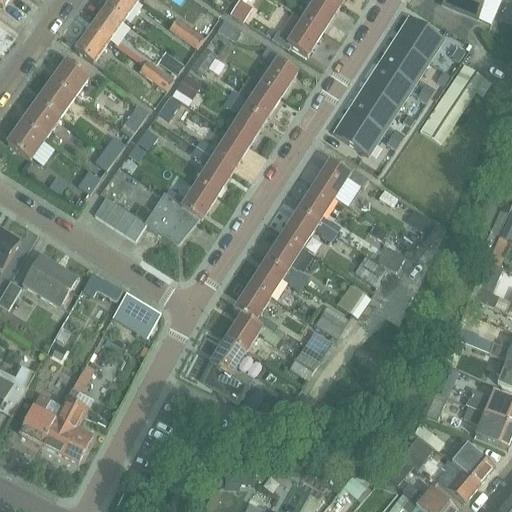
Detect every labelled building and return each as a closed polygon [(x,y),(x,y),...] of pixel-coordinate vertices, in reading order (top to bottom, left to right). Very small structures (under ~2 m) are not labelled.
[(0,0),(0,8),(3,10),(10,0),(0,0)] [(134,0),(113,0),(106,11),(124,24),(139,3),(134,0)] [(315,5),(304,23),(323,35),(339,11),(322,0),(305,0),(308,1),(309,0),(315,5)] [(322,0),(339,11),(345,0),(322,0)] [(446,0),(444,8),(478,23),(487,0),(446,0)] [(231,18),(244,26),(253,11),(240,3),(231,18)] [(106,11),(91,32),(109,45),(124,24),(106,11)] [(173,28),(200,47),(204,41),(177,22),(173,28)] [(411,22),(395,45),(429,67),(444,44),(440,41),(411,22)] [(272,43),(288,54),(290,50),(306,61),(323,35),(304,23),(291,43),(278,34),(272,43)] [(217,35),(233,46),(241,35),(225,24),(217,35)] [(196,53),(200,47),(173,28),(169,34),(196,53)] [(91,32),(75,54),(93,67),(109,45),(91,32)] [(395,45),(380,69),(414,91),(429,67),(395,45)] [(211,47),(207,53),(214,57),(218,52),(211,47)] [(205,51),(190,72),(202,80),(216,59),(214,57),(207,53),(205,51)] [(274,69),(261,88),(281,101),(297,75),(281,65),(282,62),(266,51),(260,60),(274,69)] [(457,54),(452,62),(459,66),(464,58),(457,54)] [(159,66),(177,79),(184,70),(165,57),(159,66)] [(68,65),(53,86),(75,102),(90,80),(68,65)] [(143,70),(170,89),(174,84),(147,65),(143,70)] [(420,135),(439,148),(483,81),(464,68),(420,135)] [(380,69),(365,92),(398,114),(414,91),(380,69)] [(166,95),(170,89),(143,70),(139,76),(166,95)] [(444,76),(438,84),(439,87),(444,90),(450,80),(444,76)] [(176,93),(192,104),(202,89),(186,79),(176,93)] [(53,86),(38,106),(60,122),(75,102),(53,86)] [(228,102),(265,126),(281,101),(261,88),(249,108),(242,103),(243,102),(232,95),(228,102)] [(427,89),(422,96),(431,101),(435,95),(427,89)] [(365,92),(350,115),(383,137),(398,114),(365,92)] [(422,96),(418,103),(426,108),(431,101),(422,96)] [(170,101),(158,117),(168,124),(180,108),(170,101)] [(242,120),(230,140),(249,152),(265,126),(228,102),(223,110),(234,117),(235,115),(242,120)] [(38,106),(23,127),(45,143),(60,122),(38,106)] [(137,109),(120,134),(131,141),(148,117),(137,109)] [(350,115),(334,139),(363,158),(368,161),(383,137),(350,115)] [(408,119),(403,127),(411,132),(416,124),(408,119)] [(30,164),(45,143),(23,127),(8,148),(30,164)] [(146,134),(137,147),(148,155),(158,142),(146,134)] [(396,135),(392,142),(400,148),(405,141),(396,135)] [(194,152),(233,177),(249,152),(230,140),(220,156),(212,152),(212,151),(200,143),(194,152)] [(113,141),(104,154),(115,162),(124,149),(113,141)] [(392,142),(388,149),(396,154),(400,148),(392,142)] [(128,159),(138,166),(145,155),(136,149),(128,159)] [(212,169),(198,191),(217,203),(233,177),(194,152),(190,158),(202,165),(203,163),(212,169)] [(106,174),(115,162),(104,154),(95,166),(106,174)] [(331,165),(313,192),(332,205),(334,202),(347,182),(363,192),(368,184),(349,172),(347,175),(331,165)] [(88,175),(78,190),(90,198),(100,183),(88,175)] [(198,191),(184,213),(198,222),(203,225),(217,203),(198,191)] [(313,192),(296,219),(332,242),(335,238),(339,231),(322,221),(332,205),(313,192)] [(169,193),(165,201),(174,207),(178,201),(179,199),(169,193)] [(165,201),(147,229),(177,248),(198,222),(184,213),(174,207),(165,201)] [(107,202),(95,220),(105,226),(117,209),(107,202)] [(117,209),(105,226),(115,233),(127,215),(117,209)] [(141,209),(135,219),(145,225),(151,215),(141,209)] [(127,215),(115,233),(126,240),(137,222),(127,215)] [(408,225),(428,239),(436,229),(415,215),(408,225)] [(511,216),(510,216),(499,239),(511,244),(511,242),(511,216)] [(296,219),(279,245),(298,258),(302,250),(314,233),(330,245),(332,242),(296,219)] [(137,222),(126,240),(136,246),(147,229),(137,222)] [(377,230),(372,237),(383,244),(387,236),(377,230)] [(0,276),(1,277),(20,247),(0,234),(0,276)] [(498,241),(488,266),(499,271),(510,246),(498,241)] [(279,245),(262,272),(280,284),(281,283),(288,287),(287,288),(298,295),(303,287),(308,280),(290,270),(298,258),(279,245)] [(388,272),(395,276),(405,262),(402,260),(388,251),(378,265),(388,272)] [(41,259),(23,289),(60,311),(78,280),(41,259)] [(354,278),(376,292),(387,274),(365,260),(354,278)] [(478,292),(481,293),(492,297),(498,283),(495,282),(499,271),(490,268),(486,278),(483,277),(477,291),(478,292)] [(262,272),(244,299),(263,311),(270,301),(280,284),(262,272)] [(117,306),(123,296),(93,278),(89,285),(83,295),(93,301),(97,295),(117,306)] [(11,287),(0,304),(0,309),(9,315),(21,293),(11,287)] [(499,300),(492,297),(481,293),(478,292),(473,304),(494,312),(499,300)] [(360,296),(347,316),(352,319),(357,323),(371,303),(369,302),(360,296)] [(127,299),(116,317),(133,328),(150,337),(161,319),(127,299)] [(244,299),(235,313),(242,318),(271,337),(275,330),(264,324),(264,325),(257,320),(263,311),(244,299)] [(336,342),(338,343),(349,323),(327,309),(315,329),(336,342)] [(234,330),(226,343),(245,355),(253,342),(259,333),(266,338),(263,342),(273,349),(278,342),(271,337),(242,318),(234,330)] [(465,348),(489,357),(489,358),(502,363),(502,364),(506,366),(511,368),(511,349),(510,354),(494,347),(456,331),(452,340),(455,341),(454,344),(465,349),(465,348)] [(289,373),(307,385),(332,347),(314,335),(300,356),(289,373)] [(278,342),(273,349),(277,352),(282,344),(278,342)] [(215,371),(206,388),(223,399),(235,407),(238,404),(251,383),(241,376),(239,379),(232,374),(236,369),(245,355),(226,343),(223,347),(217,357),(210,368),(215,371)] [(461,356),(465,349),(454,344),(451,351),(461,356)] [(57,350),(51,360),(61,365),(67,355),(57,350)] [(501,378),(497,387),(511,392),(511,368),(506,366),(501,378)] [(71,393),(56,422),(42,448),(78,467),(93,439),(78,431),(88,412),(74,405),(79,397),(95,373),(86,368),(71,393)] [(443,369),(432,392),(448,399),(458,376),(443,369)] [(0,414),(12,420),(34,376),(21,370),(15,382),(0,374),(0,414)] [(254,390),(243,407),(254,415),(265,397),(254,390)] [(474,393),(466,410),(468,410),(473,411),(486,417),(511,427),(511,402),(494,395),(492,401),(474,393)] [(432,395),(422,418),(437,424),(446,402),(432,395)] [(22,437),(42,448),(56,422),(44,415),(49,406),(43,403),(44,401),(40,399),(20,436),(22,437)] [(475,439),(508,452),(511,442),(511,427),(473,411),(468,410),(463,421),(480,428),(475,439)] [(411,434),(438,455),(444,447),(417,426),(411,434)] [(406,454),(422,467),(432,454),(416,441),(406,454)] [(449,463),(479,489),(494,471),(467,448),(460,457),(453,451),(445,460),(449,463)] [(437,484),(464,507),(479,489),(449,463),(446,467),(450,470),(437,484)] [(225,475),(224,487),(254,488),(255,476),(225,475)] [(392,476),(388,481),(398,489),(402,484),(392,476)] [(350,480),(342,489),(352,497),(361,505),(371,494),(367,491),(365,493),(350,480)] [(402,498),(419,511),(457,511),(432,491),(420,505),(416,502),(421,496),(409,486),(403,494),(402,498)] [(419,511),(402,498),(402,499),(391,511),(401,511),(402,511),(403,511),(419,511)] [(511,511),(511,499),(501,511),(511,511)] [(322,502),(313,511),(325,511),(329,508),(322,502)]
